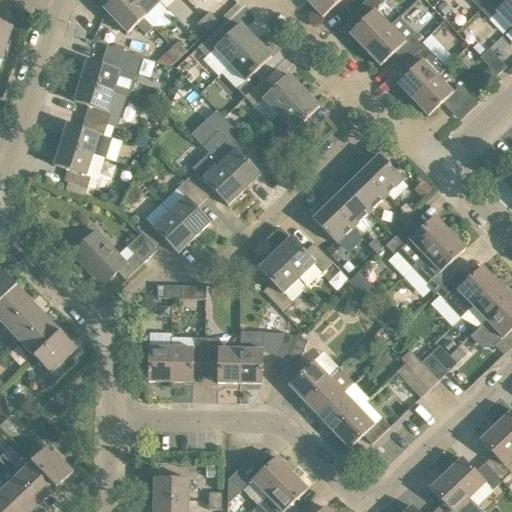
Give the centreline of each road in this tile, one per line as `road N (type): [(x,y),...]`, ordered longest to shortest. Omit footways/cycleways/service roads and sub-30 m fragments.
road 1 (residential): [(115,422),(269,423),(351,496),(372,498),(511,368)]
road 2 (residential): [(91,327),(153,271),(211,277),(374,113)]
road 3 (residential): [(0,199),(63,6)]
road 4 (residential): [(374,113),(263,0)]
road 5 (residential): [(91,327),(0,223)]
